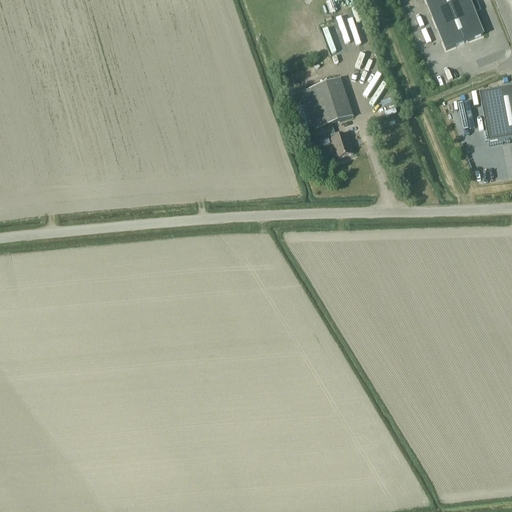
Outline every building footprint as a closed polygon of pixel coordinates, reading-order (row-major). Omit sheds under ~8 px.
[(470,3),(468,0),(425,0),(446,51),(483,36),(474,13),(479,10),(475,1),(470,3)] [(355,67),(367,64),(365,58),(353,61),(355,67)] [(353,118),(340,80),(302,93),(315,131),(353,118)] [(511,89),(480,96),(489,145),(511,140),(511,89)] [(331,141),(338,160),(353,155),(349,143),(350,143),(348,135),(339,138),(338,134),(331,136),(332,140),(331,141)]
